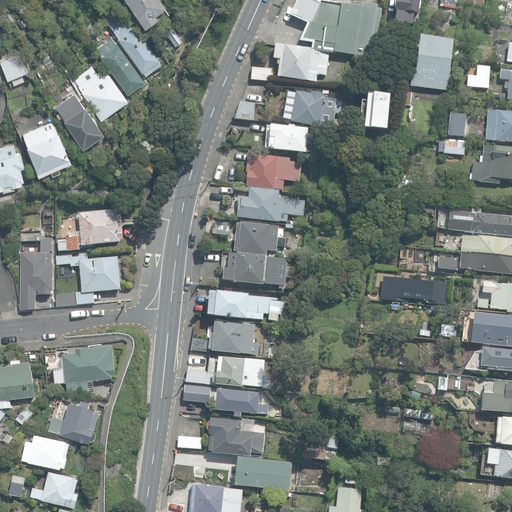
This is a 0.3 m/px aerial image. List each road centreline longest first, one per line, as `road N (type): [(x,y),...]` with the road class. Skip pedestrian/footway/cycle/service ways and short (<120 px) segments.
road 1 (tertiary): [(259,0),(196,161),(170,310)]
road 2 (tertiary): [(170,310),(142,511)]
road 3 (residential): [(0,330),(170,310)]
